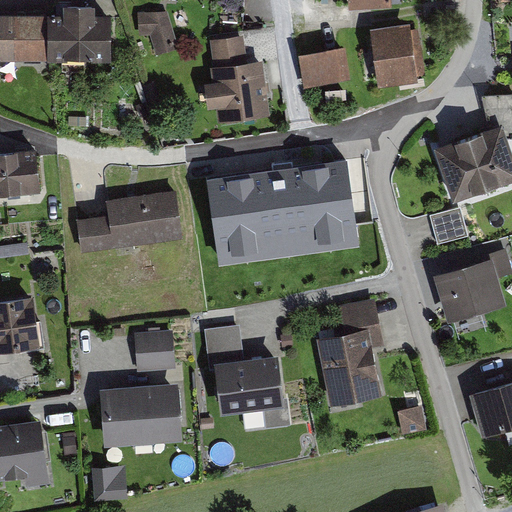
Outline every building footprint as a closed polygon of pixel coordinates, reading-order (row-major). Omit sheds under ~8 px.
[(347,0),(348,12),(388,11),(387,0),(347,0)] [(64,17),(0,16),(0,60),(111,61),(111,16),(96,16),(96,7),(64,7),(64,17)] [(168,10),(139,11),(139,34),(151,34),(157,54),(180,47),(168,10)] [(384,37),(365,38),(368,81),(385,80),(385,85),(424,83),(421,25),(384,28),(384,37)] [(240,40),(211,43),(221,121),(271,115),(264,63),(243,65),(240,40)] [(355,50),(309,54),(312,83),(357,79),(355,50)] [(501,131),(504,139),(511,138),(511,95),(483,97),(490,135),(501,131)] [(490,135),(438,153),(455,201),(511,181),(511,162),(504,139),(501,131),(490,135)] [(0,195),(26,193),(40,192),(37,151),(0,153),(0,195)] [(348,161),(210,180),(222,263),(359,244),(348,161)] [(109,216),(79,220),(83,251),(181,238),(175,191),(107,200),(109,216)] [(359,221),(374,219),(370,191),(355,193),(359,221)] [(461,205),(430,213),(439,243),(470,235),(461,205)] [(499,275),(511,271),(511,264),(506,246),(492,251),(493,253),(499,275)] [(493,253),(433,271),(448,318),(507,301),(499,275),(493,253)] [(34,292),(0,296),(0,347),(40,342),(34,292)] [(344,331),(370,326),(375,347),(385,345),(376,297),(339,304),(344,331)] [(244,356),(240,323),(205,327),(209,360),(215,359),(244,356)] [(318,336),(331,404),(384,394),(375,347),(370,326),(344,331),(318,336)] [(135,331),(138,369),(176,367),(174,329),(135,331)] [(285,403),(279,351),(244,356),(215,359),(221,411),(285,403)] [(511,378),(470,391),(483,433),(511,424),(511,378)] [(100,385),(105,443),(183,436),(178,379),(100,385)] [(391,409),(397,434),(421,429),(416,404),(391,409)] [(42,417),(0,422),(0,477),(49,471),(42,417)] [(96,494),(129,494),(129,465),(96,465),(96,494)]
